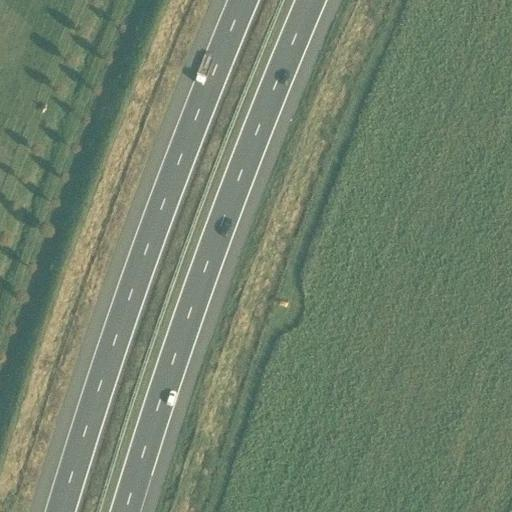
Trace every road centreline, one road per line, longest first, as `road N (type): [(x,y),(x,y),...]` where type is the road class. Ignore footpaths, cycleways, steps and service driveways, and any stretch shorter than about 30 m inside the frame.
road 1 (motorway): [(125,511),(208,264),(311,0)]
road 2 (motorway): [(237,0),(56,511)]
